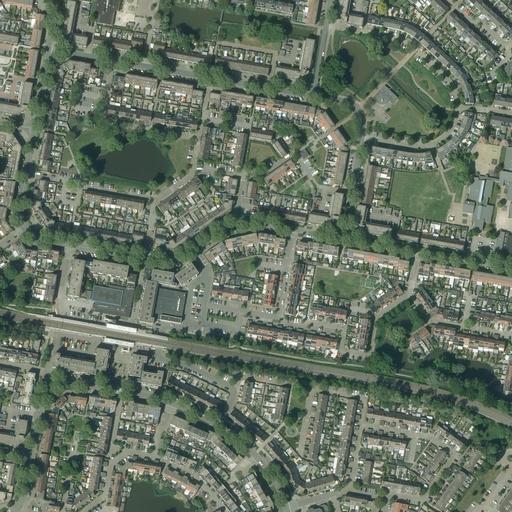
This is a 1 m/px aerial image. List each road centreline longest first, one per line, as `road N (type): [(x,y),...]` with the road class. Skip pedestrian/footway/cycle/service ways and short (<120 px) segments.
road 1 (residential): [(383,498),(421,499),(454,454),(425,436),(360,425)]
road 2 (residential): [(234,387),(154,357),(159,327),(196,326),(203,305)]
road 3 (residential): [(460,107),(451,85),(399,39),(326,26)]
road 4 (residential): [(198,138),(101,122),(112,61)]
road 5 (residential): [(351,194),(318,187),(295,152),(260,176),(243,176)]
road 6 (tertiary): [(172,402),(52,384)]
road 7 (residential): [(369,355),(341,351),(345,328),(278,316)]
road 8 (residential): [(361,137),(432,144),(455,124),(460,107)]
